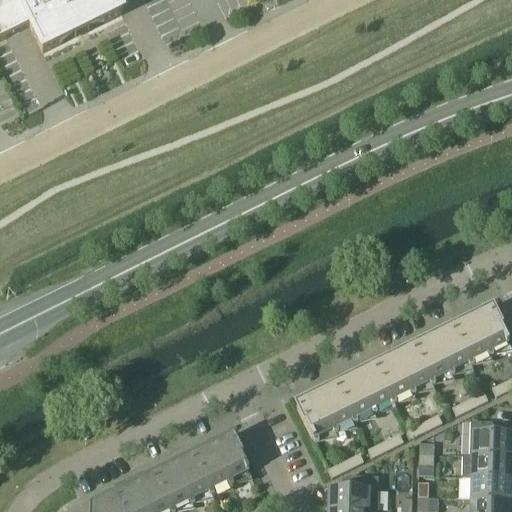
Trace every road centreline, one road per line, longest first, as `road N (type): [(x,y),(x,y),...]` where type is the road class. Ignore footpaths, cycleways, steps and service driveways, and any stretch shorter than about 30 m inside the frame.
road 1 (secondary): [(0,335),(337,167),(511,95)]
road 2 (unclassified): [(343,0),(0,168)]
road 3 (residential): [(231,387),(498,257)]
road 4 (residential): [(17,511),(53,475),(231,387)]
road 5 (residential): [(292,511),(231,387)]
